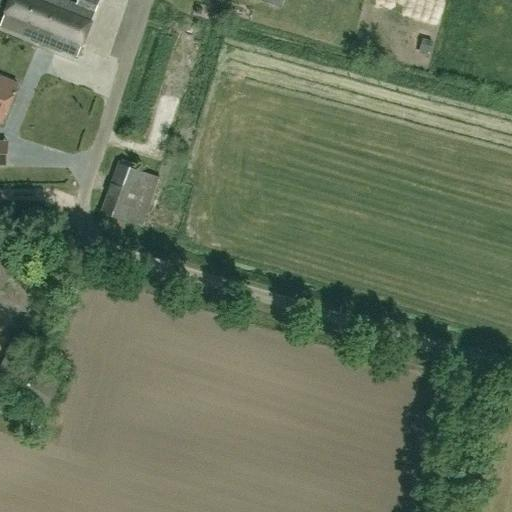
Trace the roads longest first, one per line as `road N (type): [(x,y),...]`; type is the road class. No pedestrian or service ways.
road 1 (residential): [(355,324),(97,248),(84,204),(146,0)]
road 2 (unclassified): [(511,370),(355,324)]
road 3 (track): [(446,511),(479,360)]
